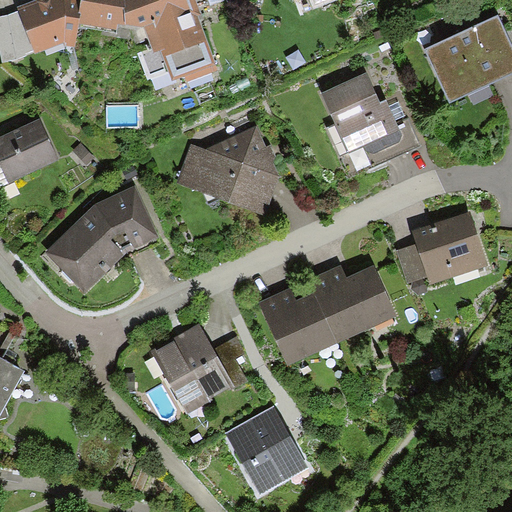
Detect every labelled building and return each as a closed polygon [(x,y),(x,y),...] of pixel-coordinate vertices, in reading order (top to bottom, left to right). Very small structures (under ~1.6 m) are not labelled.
[(79,13),(80,0),(36,0),(36,1),(16,8),(18,12),(35,51),(36,53),(65,43),(65,46),(76,47),(79,27),(81,13),(79,13)] [(118,25),(126,26),(124,0),(80,0),(79,13),(81,13),(79,27),(117,33),(118,25)] [(195,0),(124,0),(126,26),(144,27),(156,56),(162,53),(173,80),(184,76),(186,81),(216,70),(197,18),(201,16),(195,0)] [(295,0),(301,14),(336,0),(295,0)] [(35,51),(18,12),(8,16),(0,17),(0,53),(1,63),(17,60),(27,57),(26,55),(35,51)] [(511,75),(511,44),(498,14),(424,49),(450,104),(511,75)] [(367,72),(322,92),(349,153),(341,156),(349,175),(419,144),(408,119),(397,124),(386,99),(380,101),(367,72)] [(40,120),(0,137),(0,163),(10,184),(59,162),(40,120)] [(208,151),(192,143),(177,182),(265,215),(279,177),(257,128),(208,151)] [(86,294),(128,254),(160,238),(135,187),(95,205),(46,254),(86,294)] [(470,212),(413,231),(417,245),(427,277),(429,286),(488,267),(470,212)] [(427,277),(417,245),(398,251),(408,283),(427,277)] [(312,281),(317,291),(339,343),(397,318),(375,268),(349,279),(344,267),(312,281)] [(293,289),(259,304),(287,366),(339,343),(317,291),(298,300),(293,289)] [(214,351),(200,325),(153,350),(188,415),(213,401),(211,397),(233,385),(214,351)] [(237,338),(214,351),(233,385),(236,390),(249,383),(236,358),(245,353),(237,338)] [(0,411),(23,370),(9,362),(0,357),(0,411)] [(308,469),(274,406),(225,433),(260,496),(308,469)]
